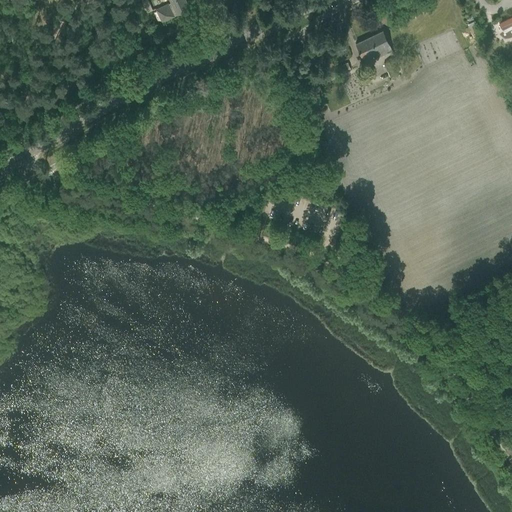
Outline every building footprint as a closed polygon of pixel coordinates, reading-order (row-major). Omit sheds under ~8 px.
[(141,0),(147,12),(152,10),(147,0),(141,0)] [(162,22),(189,9),(184,0),(170,0),(171,3),(156,10),(162,22)] [(511,16),(499,22),(502,29),(511,24),(511,18),(511,17),(511,16)] [(473,37),(476,36),(479,41),(483,39),(475,20),(468,24),(473,37)] [(372,53),(375,58),(392,50),(383,30),(355,43),(362,58),(372,53)] [(383,63),(388,77),(399,73),(393,59),(383,63)] [(348,62),(341,65),(344,71),(351,68),(348,62)]
